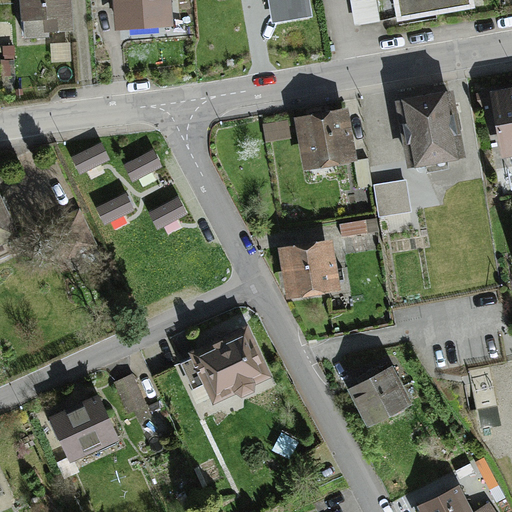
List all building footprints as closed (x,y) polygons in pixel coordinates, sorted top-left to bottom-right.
[(46,30),(70,28),(67,0),(23,0),(25,19),(45,17),(46,30)] [(118,6),(120,25),(168,21),(166,0),(110,0),(111,7),(118,6)] [(309,17),(306,0),(270,0),(275,23),(309,17)] [(355,0),(360,25),(380,21),(376,0),(355,0)] [(403,0),(406,17),(465,6),(464,0),(403,0)] [(511,94),(496,98),(505,150),(510,149),(511,160),(511,94)] [(450,95),(400,105),(410,162),(460,153),(450,95)] [(350,155),(343,115),(301,123),(308,162),(350,155)] [(289,132),(287,123),(264,126),(266,135),(289,132)] [(110,160),(100,142),(72,157),(81,175),(110,160)] [(162,167),(153,149),(124,163),(134,181),(162,167)] [(359,188),(372,185),(368,158),(354,161),(359,188)] [(133,207),(124,189),(95,204),(104,222),(133,207)] [(186,212),(176,194),(148,208),(157,227),(186,212)] [(0,250),(10,246),(5,235),(11,232),(0,209),(0,250)] [(53,224),(69,256),(93,244),(78,212),(53,224)] [(365,219),(340,223),(342,236),(367,232),(365,219)] [(327,245),(285,252),(291,291),(334,284),(333,281),(344,279),(342,268),(331,269),(327,245)] [(215,397),(236,387),(237,388),(242,392),(251,388),(252,381),(251,380),(266,374),(245,330),(223,340),(219,333),(210,338),(213,345),(195,353),(196,355),(181,362),(198,400),(213,393),(215,397)] [(370,422),(388,413),(393,415),(404,409),(406,403),(408,402),(390,368),(352,388),(370,422)] [(132,375),(117,382),(129,411),(137,407),(142,419),(150,415),(145,404),(132,375)] [(99,451),(118,443),(97,398),(49,421),(58,440),(63,437),(72,456),(96,445),(99,451)] [(422,505),(425,511),(491,511),(488,505),(474,511),(468,511),(456,487),(422,505)]
